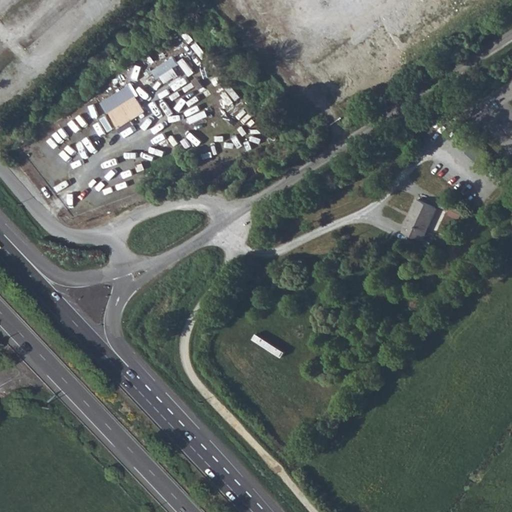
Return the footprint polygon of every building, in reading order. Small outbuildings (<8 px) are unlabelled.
[(174,57),(154,69),(163,85),(178,76),(174,68),(178,65),(174,57)] [(129,86),(101,102),(118,131),(146,114),(129,86)] [(317,136),(320,140),(326,136),(323,131),(317,136)] [(440,208),(447,207),(446,197),(439,198),(440,208)] [(433,208),(414,199),(399,233),(419,242),(433,208)] [(449,213),(460,218),(464,210),(453,205),(449,213)]
